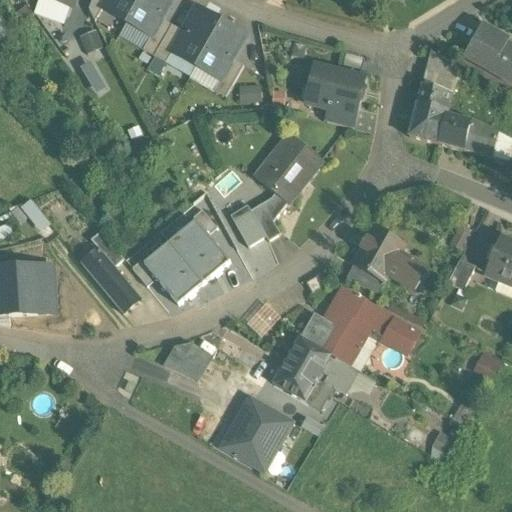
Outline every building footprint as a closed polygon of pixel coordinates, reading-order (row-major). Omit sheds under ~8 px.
[(108,0),(93,0),(90,13),(96,24),(103,11),(108,0)] [(141,0),(108,0),(103,11),(127,26),(141,0)] [(141,0),(127,26),(152,40),(162,23),(174,0),(141,0)] [(172,55),(196,70),(222,25),(197,11),(183,35),(172,55)] [(172,29),(162,23),(152,40),(144,54),(154,60),(172,29)] [(196,70),(222,84),(234,63),(248,39),(222,25),(196,70)] [(183,35),(172,29),(154,60),(166,67),(172,55),(183,35)] [(498,39),(482,30),(466,58),(511,84),(511,52),(508,50),(509,48),(497,41),(498,39)] [(83,40),(90,58),(100,54),(94,36),(83,40)] [(461,73),(431,57),(424,88),(453,96),(461,73)] [(245,70),(234,63),(222,84),(215,94),(227,100),(245,70)] [(79,73),(95,101),(106,95),(90,67),(79,73)] [(366,81),(316,69),(311,88),(316,89),(312,107),(331,112),(353,118),(353,117),(358,100),(361,100),(366,81)] [(453,96),(424,88),(423,90),(424,90),(411,140),(439,147),(447,118),(453,96)] [(261,104),(261,90),(246,91),(246,104),(261,104)] [(353,118),(331,112),(328,125),(352,131),(355,118),(353,117),(353,118)] [(447,118),(439,147),(464,154),(472,124),(447,118)] [(498,137),(472,124),(464,154),(492,161),(498,137)] [(511,144),(498,137),(492,161),(491,164),(511,169),(511,144)] [(325,164),(290,138),(278,153),(282,156),(269,172),(271,174),(262,185),(276,197),(289,207),(291,208),(325,164)] [(276,197),(274,200),(252,212),(257,221),(269,214),(275,225),(289,207),(276,197)] [(251,252),(269,241),(257,221),(252,212),(250,209),(232,220),(251,252)] [(196,226),(208,239),(218,231),(203,213),(193,222),(196,226)] [(275,225),(269,214),(257,221),(269,241),(271,243),(282,237),(275,225)] [(196,226),(170,247),(204,288),(230,266),(208,239),(196,226)] [(407,249),(376,232),(356,268),(387,286),(391,278),(412,290),(424,270),(402,258),(407,249)] [(101,253),(117,271),(125,264),(102,236),(93,243),(101,253)] [(511,245),(501,241),(486,276),(511,286),(511,245)] [(170,247),(144,268),(156,282),(178,309),(204,288),(170,247)] [(124,317),(142,302),(117,271),(101,253),(83,268),(124,317)] [(147,290),(156,282),(144,268),(141,264),(132,272),(147,290)] [(476,270),(461,264),(449,286),(463,294),(476,270)] [(387,286),(356,268),(349,282),(380,298),(387,286)] [(0,320),(9,319),(56,316),(54,286),(39,287),(38,271),(0,273),(0,320)] [(327,273),(307,285),(313,295),(333,283),(327,273)] [(382,315),(341,291),(323,322),(315,317),(301,342),(332,359),(348,369),(350,370),(372,333),(382,315)] [(394,323),(382,315),(372,333),(384,340),(394,323)] [(419,337),(394,323),(384,340),(410,353),(419,337)] [(301,342),(274,387),(306,404),(319,382),(332,359),(301,342)] [(194,347),(177,351),(166,369),(198,383),(214,360),(194,347)] [(483,354),(475,372),(493,381),(501,363),(483,354)] [(348,369),(332,359),(319,382),(336,391),(348,369)] [(294,427),(250,403),(222,453),(265,477),(294,427)]
